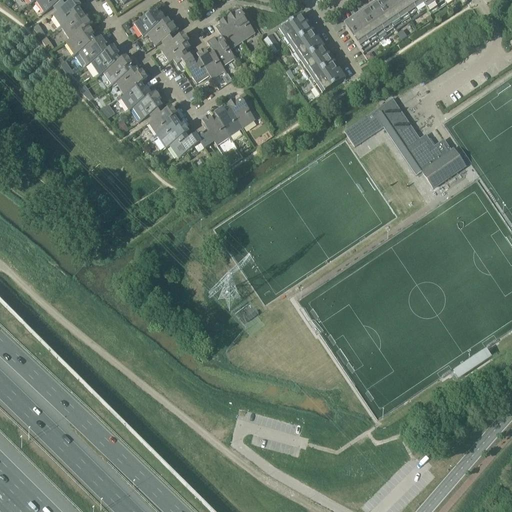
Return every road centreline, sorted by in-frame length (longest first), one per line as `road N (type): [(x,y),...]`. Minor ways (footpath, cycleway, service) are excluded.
road 1 (motorway): [(175,511),(0,344)]
road 2 (residential): [(238,90),(194,116),(113,25)]
road 3 (motorway): [(123,511),(0,390)]
road 4 (tertiary): [(427,511),(511,414)]
road 5 (unknown): [(421,468),(511,385)]
